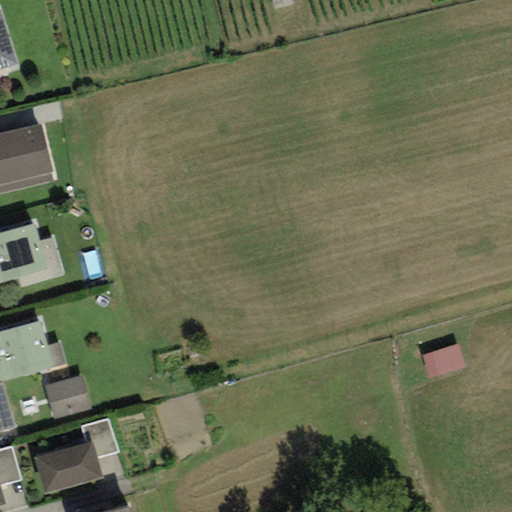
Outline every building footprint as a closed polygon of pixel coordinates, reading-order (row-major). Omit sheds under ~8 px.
[(0,70),(17,65),(0,11),(0,70)] [(41,125),(0,134),(0,194),(52,182),(50,175),(53,174),(41,125)] [(34,224),(0,233),(0,282),(47,270),(34,224)] [(40,322),(0,332),(0,382),(52,368),(47,346),(40,322)] [(60,343),(47,346),(52,368),(65,365),(60,343)] [(424,359),(432,381),(467,370),(459,348),(424,359)] [(82,376),(44,387),(54,420),(92,409),(82,376)] [(0,383),(0,429),(14,426),(3,383),(0,383)] [(93,442),(97,458),(119,452),(108,419),(81,427),(86,444),(93,442)] [(44,495),(103,479),(97,458),(93,442),(86,444),(34,458),(44,495)] [(0,485),(21,480),(12,447),(0,450),(0,485)]
